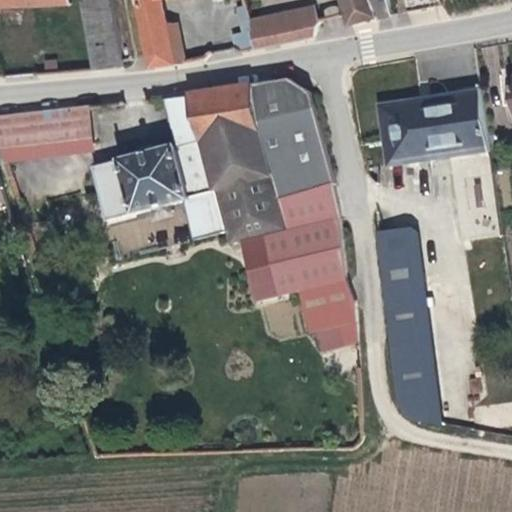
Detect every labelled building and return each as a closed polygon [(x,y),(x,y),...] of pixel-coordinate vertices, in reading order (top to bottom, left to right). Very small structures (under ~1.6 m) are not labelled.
[(0,0),(0,10),(69,4),(68,0),(0,0)] [(119,69),(118,63),(106,0),(76,0),(89,73),(119,69)] [(165,0),(132,0),(140,45),(146,69),(181,65),(177,50),(168,53),(153,3),(165,0)] [(346,28),(373,20),(366,0),(334,0),(339,16),(346,28)] [(366,0),(373,20),(387,17),(383,0),(366,0)] [(243,25),(242,23),(238,8),(231,10),(235,27),(243,25)] [(269,32),(315,22),(312,8),(242,23),(243,25),(244,31),(246,37),(269,32)] [(272,48),(308,39),(315,27),(315,22),(269,32),(272,48)] [(243,54),(250,52),(246,37),(244,31),(238,33),(243,54)] [(250,52),(272,48),(269,32),(246,37),(250,52)] [(354,323),(354,307),(353,303),(343,280),(334,185),(336,184),(318,118),(309,94),(287,83),(185,97),(197,143),(174,149),(119,163),(103,167),(84,171),(100,226),(101,228),(113,267),(222,238),(225,248),(237,246),(252,305),(265,302),(296,294),(300,310),(307,336),(331,329),(354,323)] [(499,244),(478,94),(399,107),(400,115),(380,118),(387,171),(445,164),(458,249),(499,244)] [(197,143),(185,97),(163,100),(174,149),(197,143)] [(66,137),(63,112),(45,115),(49,140),(66,137)] [(0,120),(0,156),(67,148),(66,137),(49,140),(45,115),(0,120)] [(409,234),(377,238),(381,291),(420,286),(413,238),(409,234)] [(420,286),(381,291),(390,397),(421,424),(438,428),(420,286)] [(355,343),(354,323),(331,329),(338,349),(355,343)]
